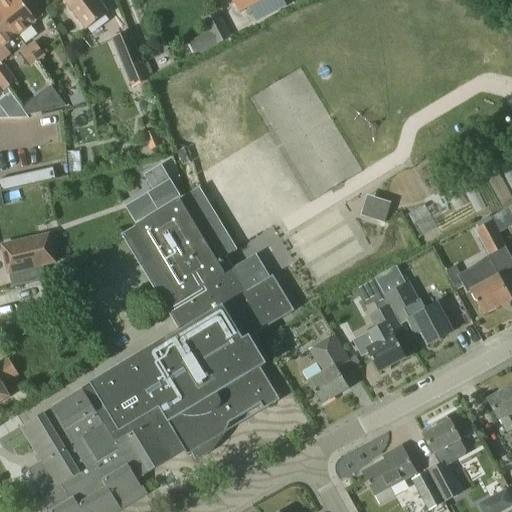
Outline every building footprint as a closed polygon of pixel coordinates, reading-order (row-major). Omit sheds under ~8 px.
[(17,0),(6,0),(0,5),(0,14),(17,37),(35,23),(17,0)] [(56,0),(58,2),(59,0),(62,0),(86,30),(107,14),(96,0),(56,0)] [(263,0),(231,0),(239,13),(263,0)] [(17,37),(0,14),(0,63),(11,55),(4,46),(17,37)] [(231,38),(218,15),(206,21),(218,45),(231,38)] [(149,80),(129,32),(111,39),(124,69),(130,67),(137,85),(149,80)] [(25,48),(37,63),(45,57),(35,42),(25,48)] [(37,63),(25,48),(19,53),(30,68),(37,63)] [(3,65),(0,66),(0,87),(3,91),(7,88),(16,81),(3,65)] [(3,91),(0,87),(0,107),(8,118),(15,118),(25,112),(7,88),(3,91)] [(41,113),(32,101),(22,108),(28,116),(41,113)] [(157,190),(129,206),(138,221),(181,196),(163,165),(148,175),(157,190)] [(56,180),(53,169),(0,180),(0,188),(1,192),(56,180)] [(358,215),(384,224),(391,203),(365,194),(358,215)] [(181,201),(180,200),(155,215),(138,225),(135,227),(121,235),(180,331),(94,384),(96,386),(84,393),(83,391),(22,428),(39,455),(42,453),(46,460),(24,473),(25,474),(31,470),(51,503),(44,507),(47,511),(117,511),(146,495),(137,481),(172,459),(170,454),(183,447),(188,456),(193,454),(197,461),(204,457),(208,454),(211,452),(214,449),(217,446),(220,443),(222,439),(225,436),(227,432),(229,428),(230,424),(261,405),(264,411),(280,401),(261,368),(266,365),(250,339),(295,312),(273,276),(247,292),(219,244),(209,250),(180,202),(181,201)] [(410,218),(421,236),(437,227),(426,208),(410,218)] [(493,222),(477,231),(490,255),(506,246),(493,222)] [(51,233),(1,244),(8,275),(58,264),(51,233)] [(511,301),(491,262),(462,278),(456,266),(445,272),(456,292),(463,288),(467,294),(470,293),(482,316),(511,301)] [(395,267),(375,278),(381,290),(401,278),(395,267)] [(399,326),(400,325),(407,321),(415,335),(420,332),(428,346),(450,334),(435,306),(426,311),(420,300),(418,300),(409,283),(384,297),(388,306),(399,326)] [(399,326),(388,306),(370,316),(377,329),(353,342),(362,357),(367,354),(377,373),(382,371),(385,373),(391,370),(391,366),(404,358),(392,337),(403,331),(400,325),(399,326)] [(89,310),(82,314),(87,323),(94,318),(89,310)] [(350,361),(335,335),(308,351),(317,365),(302,374),(320,406),(348,389),(336,370),(350,361)] [(18,376),(8,360),(0,364),(0,402),(8,398),(1,387),(18,376)] [(511,388),(487,402),(498,422),(500,421),(507,433),(511,430),(511,388)] [(429,473),(427,474),(445,505),(446,504),(461,494),(446,467),(463,457),(464,453),(458,442),(459,441),(449,423),(448,423),(445,419),(436,424),(438,428),(423,437),(440,467),(429,473)] [(414,474),(400,448),(387,455),(389,459),(361,474),(379,506),(395,498),(389,488),(414,474)] [(428,511),(431,511),(445,505),(427,474),(412,481),(428,511)] [(504,511),(511,508),(511,500),(507,491),(478,505),(481,511),(504,511)]
